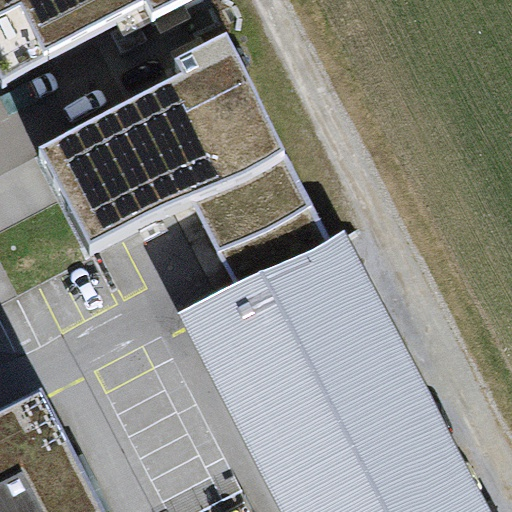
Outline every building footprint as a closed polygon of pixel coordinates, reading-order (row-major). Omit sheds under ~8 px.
[(204,0),(0,0),(0,85),(0,86),(3,91),(45,69),(46,71),(119,33),(123,40),(152,25),(155,30),(206,3),(204,0)] [(184,86),(40,161),(91,258),(190,205),(286,156),(228,46),(177,73),(184,86)] [(335,249),(286,156),(190,205),(239,299),(335,249)] [(489,511),(348,242),(335,249),(239,299),(182,329),(277,511),(489,511)] [(101,511),(43,402),(0,424),(0,511),(101,511)]
